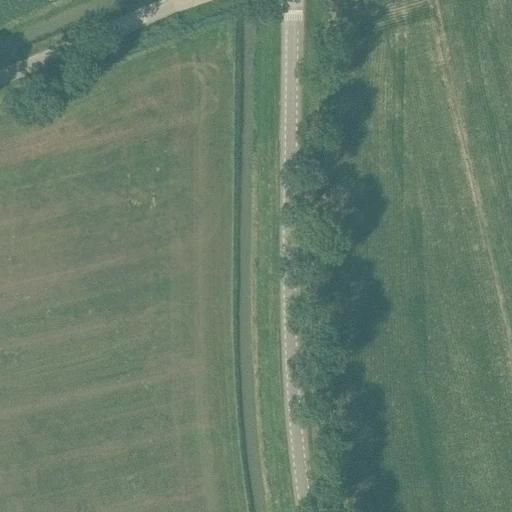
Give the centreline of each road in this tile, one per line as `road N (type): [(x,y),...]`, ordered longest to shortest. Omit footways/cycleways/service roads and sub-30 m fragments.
road 1 (tertiary): [(307,511),(286,264),(293,0)]
road 2 (unclassified): [(0,79),(192,0)]
